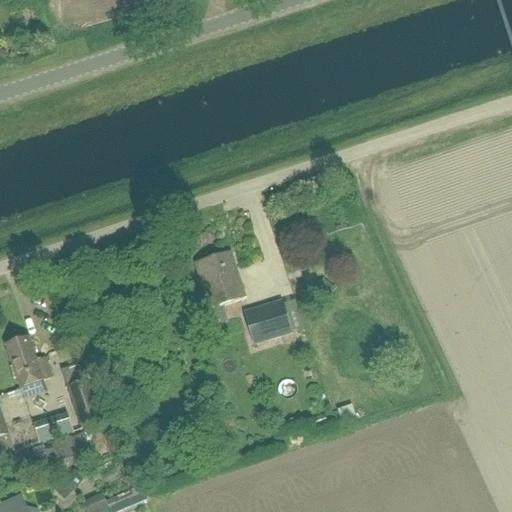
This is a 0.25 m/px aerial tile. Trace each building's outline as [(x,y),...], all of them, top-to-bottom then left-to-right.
[(244,300),(230,255),(196,265),(210,310),(223,306),(244,300)] [(299,336),(287,304),(246,320),(258,352),(299,336)] [(223,306),(210,310),(215,328),(228,324),(223,306)] [(37,363),(29,339),(6,347),(21,390),(53,379),(46,360),(37,363)] [(102,420),(88,381),(67,389),(81,428),(102,420)] [(0,509),(0,511),(30,511),(25,498),(0,509)]
